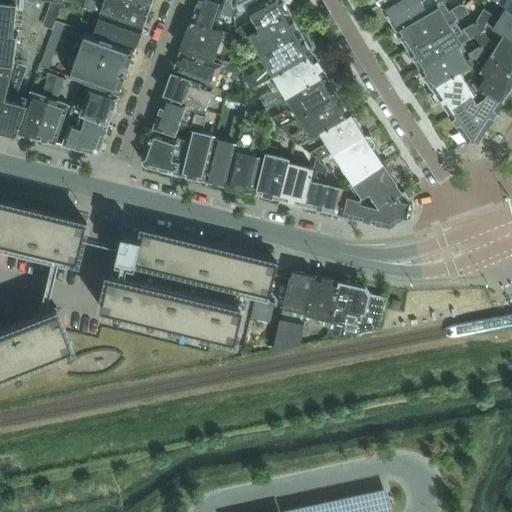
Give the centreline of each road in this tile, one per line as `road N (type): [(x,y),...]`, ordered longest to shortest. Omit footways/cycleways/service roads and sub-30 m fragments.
road 1 (residential): [(482,225),(436,170),(330,0)]
road 2 (tertiary): [(313,244),(108,191)]
road 3 (residential): [(108,191),(175,0)]
road 4 (tertiary): [(313,244),(361,265),(418,273),(499,248)]
road 5 (tertiary): [(482,225),(392,255),(313,244)]
